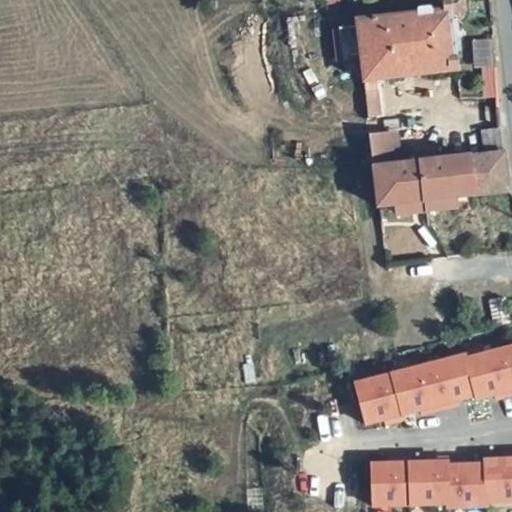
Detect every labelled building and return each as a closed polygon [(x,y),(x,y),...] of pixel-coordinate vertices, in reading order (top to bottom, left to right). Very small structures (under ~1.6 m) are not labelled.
[(472,11),(470,0),(447,0),(449,8),(417,13),(427,74),(461,70),(454,13),(472,11)] [(427,74),(417,13),(354,22),(361,82),(378,80),(427,74)] [(480,74),(482,98),(495,98),(494,73),(480,74)] [(382,119),(378,80),(361,82),(365,120),(382,119)] [(492,154),(505,152),(503,126),(489,127),(492,154)] [(404,140),(369,145),(372,171),(407,166),(404,140)] [(505,152),(492,154),(407,166),(372,171),(374,187),(377,209),(511,192),(505,152)] [(511,345),(468,358),(466,354),(354,384),(367,427),(382,423),(385,428),(407,421),(405,417),(420,413),(421,419),(459,408),(458,403),(476,399),(477,403),(493,399),(495,403),(511,398),(511,345)] [(511,504),(511,458),(483,460),(484,465),(449,465),(449,461),(370,464),(372,510),(446,506),(446,509),(489,508),(489,505),(511,504)]
